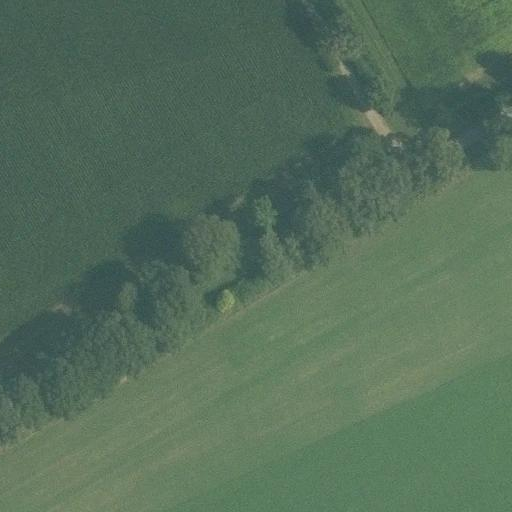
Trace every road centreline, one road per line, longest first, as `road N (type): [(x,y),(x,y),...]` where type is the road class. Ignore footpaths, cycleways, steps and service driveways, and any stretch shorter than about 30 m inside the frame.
road 1 (track): [(408,160),(310,0)]
road 2 (track): [(511,99),(408,160)]
